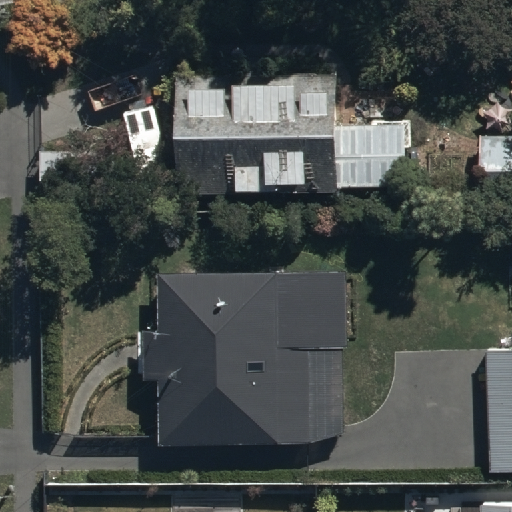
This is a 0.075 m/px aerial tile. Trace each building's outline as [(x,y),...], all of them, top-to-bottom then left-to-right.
[(337,114),(336,60),(177,61),(179,183),(409,181),(408,113),(337,114)] [(511,127),(478,127),(478,193),(511,193),(511,127)] [(351,258),(157,258),(157,320),(145,320),(145,369),(162,369),(162,437),(314,436),(314,337),(352,337),(351,258)] [(511,336),(483,337),(483,461),(511,460),(511,336)] [(511,511),(511,503),(481,503),(480,511),(511,511)]
